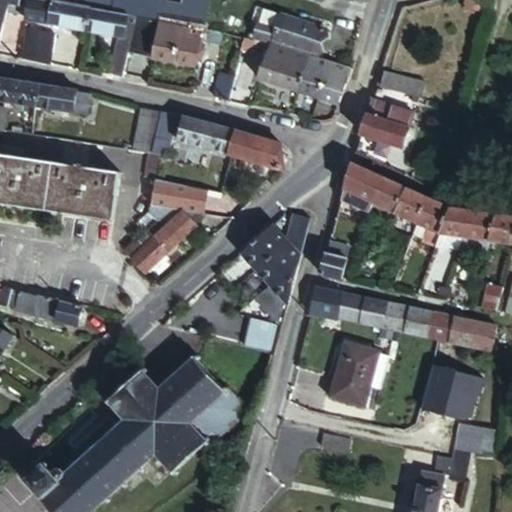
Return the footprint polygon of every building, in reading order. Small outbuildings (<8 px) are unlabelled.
[(0,0),(0,38),(8,6),(9,0),(0,0)] [(21,0),(9,0),(8,6),(23,9),(24,0),(21,0)] [(24,0),(23,9),(30,12),(32,0),(24,0)] [(32,0),(30,12),(29,17),(47,20),(50,0),(32,0)] [(50,0),(47,20),(85,28),(89,5),(63,0),(50,0)] [(163,0),(110,0),(109,8),(134,12),(160,16),(163,0)] [(184,0),(163,0),(160,16),(181,20),(184,0)] [(184,0),(181,20),(202,25),(206,5),(185,0),(184,0)] [(465,0),(463,8),(488,15),(491,0),(465,0)] [(260,19),(263,5),(256,3),(252,17),(260,19)] [(113,34),(106,72),(122,75),(128,48),(134,12),(109,8),(89,5),(85,28),(113,34)] [(312,51),(317,53),(326,24),(292,13),(263,5),(260,19),(256,34),(272,38),(278,39),(291,44),(312,51)] [(460,18),(485,25),(488,15),(463,8),(460,18)] [(200,35),(202,25),(181,20),(160,16),(134,12),(128,48),(196,61),(200,35)] [(27,25),(20,54),(39,57),(50,59),(56,31),(27,25)] [(220,38),(221,29),(202,25),(200,35),(220,38)] [(250,40),(251,34),(241,32),(239,43),(248,46),(250,40)] [(228,49),(239,43),(234,33),(222,39),(228,49)] [(279,84),(291,44),(278,39),(272,38),(256,34),(251,34),(250,40),(269,45),(259,77),(275,83),(279,84)] [(298,91),(312,51),(291,44),(279,84),(298,91)] [(317,97),(330,57),(317,53),(312,51),(298,91),(317,97)] [(317,97),(338,104),(353,66),(330,57),(317,97)] [(218,69),(212,95),(228,98),(233,72),(218,69)] [(421,92),(424,78),(387,69),(382,83),(421,92)] [(458,76),(433,70),(428,91),(453,97),(458,76)] [(0,97),(12,98),(15,76),(0,73),(0,97)] [(35,102),(39,80),(15,76),(12,98),(35,102)] [(76,88),(77,86),(39,80),(35,102),(71,108),(72,107),(76,88)] [(76,88),(72,107),(84,109),(87,91),(76,88)] [(417,112),(374,98),(364,132),(387,139),(405,145),(417,112)] [(141,106),(133,147),(149,149),(159,109),(141,106)] [(165,151),(175,111),(160,107),(159,109),(149,149),(162,151),(165,151)] [(192,140),(198,116),(183,112),(177,136),(192,140)] [(210,145),(215,121),(198,116),(192,140),(202,143),(210,145)] [(230,150),(237,126),(215,121),(210,145),(230,150)] [(230,150),(284,168),(280,141),(237,126),(230,150)] [(387,139),(364,132),(358,151),(380,161),(387,139)] [(162,151),(149,149),(144,170),(157,173),(159,159),(161,159),(162,151)] [(120,176),(0,152),(0,201),(112,223),(120,176)] [(159,159),(157,173),(156,177),(172,179),(175,161),(161,159),(159,159)] [(377,199),(386,176),(354,161),(347,186),(377,199)] [(208,169),(206,185),(220,187),(224,172),(208,169)] [(421,218),(431,195),(386,176),(377,199),(379,200),(419,218),(421,218)] [(172,179),(156,177),(153,202),(185,209),(190,210),(202,212),(206,185),(184,181),(172,179)] [(373,210),(377,199),(347,186),(344,197),(373,210)] [(443,227),(453,205),(431,195),(421,218),(430,222),(443,227)] [(158,235),(169,247),(192,226),(196,222),(187,213),(190,210),(185,209),(153,202),(150,209),(150,211),(159,221),(151,227),(158,235)] [(443,227),(438,242),(461,246),(461,245),(465,231),(469,232),(472,209),(453,205),(443,227)] [(461,245),(461,246),(487,251),(489,239),(491,235),(492,232),(495,212),(472,209),(469,232),(465,231),(461,245)] [(187,213),(196,222),(207,212),(202,212),(190,210),(187,213)] [(159,221),(150,211),(143,216),(137,222),(147,233),(151,227),(159,221)] [(294,242),(302,252),(311,217),(294,212),(288,237),(294,242)] [(511,214),(495,212),(492,232),(491,235),(511,238),(511,214)] [(419,218),(415,230),(425,234),(430,222),(421,218),(419,218)] [(288,237),(276,222),(243,252),(263,274),(294,242),(288,237)] [(443,227),(430,222),(425,234),(424,236),(438,242),(443,227)] [(151,227),(147,233),(139,239),(145,246),(158,235),(151,227)] [(145,246),(136,256),(146,269),(169,247),(158,235),(145,246)] [(145,246),(139,239),(128,249),(134,256),(136,256),(145,246)] [(263,274),(289,303),(302,252),(294,242),(263,274)] [(347,256),(329,252),(323,272),(342,276),(347,256)] [(22,287),(0,280),(0,299),(17,305),(22,287)] [(485,306),(500,309),(505,284),(490,281),(485,306)] [(22,287),(17,305),(16,307),(36,313),(41,292),(22,287)] [(348,294),(319,287),(313,312),(344,318),(348,294)] [(210,303),(200,291),(180,311),(190,322),(210,303)] [(41,292),(36,313),(77,323),(84,303),(41,292)] [(348,294),(344,318),(364,322),(369,298),(357,296),(348,294)] [(369,298),(364,322),(387,326),(393,302),(369,298)] [(393,302),(387,326),(408,331),(414,306),(395,302),(393,302)] [(414,306),(408,331),(433,336),(437,310),(433,310),(414,306)] [(272,336),(279,338),(286,312),(275,309),(268,335),(272,336)] [(437,310),(433,336),(454,340),(460,315),(437,310)] [(460,315),(454,340),(478,346),(483,321),(472,318),(460,315)] [(251,336),(255,323),(237,318),(232,332),(251,336)] [(501,324),(483,321),(478,346),(495,350),(501,324)] [(0,355),(12,335),(0,327),(0,355)] [(269,344),(276,347),(279,338),(272,336),(269,344)] [(365,402),(379,350),(347,341),(332,393),(365,402)] [(267,351),(275,353),(276,347),(269,344),(267,351)] [(1,482),(3,483),(5,482),(11,490),(17,496),(15,498),(18,501),(20,499),(27,508),(28,509),(26,511),(70,511),(84,501),(86,504),(90,501),(87,498),(98,488),(102,486),(106,491),(104,493),(106,496),(110,494),(112,496),(113,496),(115,493),(113,491),(125,480),(128,483),(132,480),(129,477),(144,463),(150,470),(146,473),(149,476),(153,473),(156,476),(157,476),(159,473),(159,472),(158,470),(186,445),(188,447),(185,450),(187,453),(190,450),(192,451),(193,451),(195,449),(193,447),(206,435),(208,437),(211,435),(209,433),(227,416),(229,419),(232,417),(232,415),(230,414),(232,411),(229,408),(226,411),(203,388),(202,388),(200,390),(177,362),(179,360),(179,358),(176,355),(172,358),(170,356),(167,359),(169,361),(156,372),(153,369),(149,374),(151,376),(139,385),(138,383),(135,385),(124,372),(127,370),(124,367),(121,369),(119,367),(116,370),(117,372),(89,396),(87,394),(82,398),(84,400),(81,404),(85,407),(87,405),(98,418),(95,421),(97,423),(87,430),(85,428),(81,432),(83,434),(71,444),(68,443),(66,446),(68,448),(54,459),(52,458),(49,461),(51,463),(42,470),(40,468),(32,468),(30,469),(27,467),(30,464),(26,461),(24,462),(22,459),(18,462),(20,464),(8,475),(6,473),(3,476),(5,478),(1,482)] [(436,363),(424,407),(467,418),(473,416),(479,394),(482,394),(487,377),(436,363)] [(486,427),(462,422),(450,480),(466,483),(473,450),(482,452),(483,449),(486,427)] [(486,427),(483,449),(494,450),(497,429),(486,427)] [(350,449),(354,436),(326,429),(322,443),(350,449)] [(438,458),(435,473),(445,475),(451,476),(454,460),(438,458)] [(438,511),(444,483),(445,475),(435,473),(423,470),(414,511),(438,511)]
